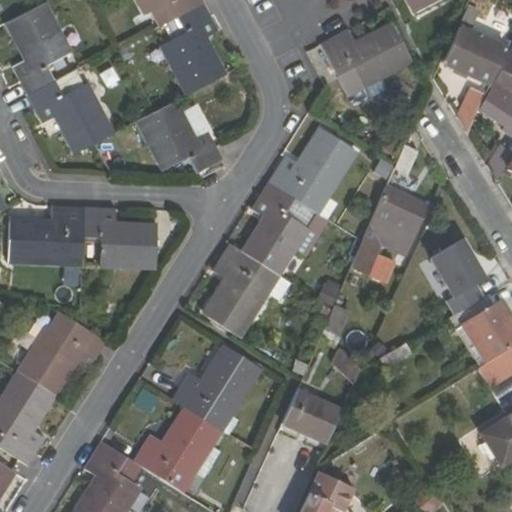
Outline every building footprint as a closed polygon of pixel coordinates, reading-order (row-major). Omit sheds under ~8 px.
[(137,0),(144,13),(167,2),(175,17),(203,3),(201,0),(137,0)] [(436,0),(411,0),(417,10),(436,0)] [(69,53),(43,1),(6,21),(26,59),(12,67),(26,94),(56,79),(48,64),(69,53)] [(217,30),(203,3),(175,17),(183,33),(161,45),(187,95),(225,76),(204,37),(217,30)] [(466,76),(489,86),(507,46),(472,30),(479,12),(468,8),(443,65),(466,76)] [(347,94),(410,61),(391,24),(356,43),(348,29),(321,44),(335,71),(347,94)] [(511,49),(479,112),(497,123),(511,131),(511,93),(506,90),(511,78),(511,49)] [(75,153),(93,144),(112,134),(86,85),(83,86),(75,70),(56,79),(26,94),(42,123),(55,116),(75,153)] [(469,89),(456,117),(467,133),(485,97),(469,89)] [(196,174),(223,160),(209,132),(193,140),(174,102),(149,116),(138,121),(163,170),(188,158),(196,174)] [(295,201),(320,216),(358,155),(318,130),(297,163),(285,156),(268,184),(295,201)] [(511,153),(499,145),(488,167),(496,181),(504,170),(511,155),(511,153)] [(416,152),(402,147),(391,171),(406,176),(416,152)] [(295,201),(268,184),(250,211),(261,218),(239,251),(280,278),(310,231),(286,215),(295,201)] [(405,195),(385,186),(361,242),(331,308),(348,316),(379,246),(403,256),(426,204),(405,195)] [(82,207),(50,206),(49,221),(9,220),(8,261),(81,264),(81,239),(82,207)] [(115,209),(82,207),(81,239),(99,239),(99,265),(155,267),(156,225),(116,224),(115,209)] [(239,251),(229,245),(213,270),(212,272),(222,279),(200,315),(240,342),(268,296),(279,303),(290,285),(280,278),(239,251)] [(487,295),(496,289),(485,271),(459,287),(470,305),(487,295)] [(493,305),(487,295),(470,305),(448,318),(478,366),(492,357),(511,345),(511,319),(507,311),(500,316),(493,305)] [(89,367),(106,341),(82,326),(80,324),(70,341),(49,328),(23,370),(56,391),(77,360),(89,367)] [(405,344),(380,360),(386,368),(411,353),(405,344)] [(182,407),(223,433),(261,371),(223,345),(200,380),(190,373),(172,401),(182,407)] [(511,345),(492,357),(502,374),(511,368),(511,345)] [(354,385),(360,372),(337,348),(330,363),(354,385)] [(32,430),(56,391),(23,370),(0,406),(0,428),(9,434),(0,448),(26,465),(44,437),(32,430)] [(142,386),(132,402),(149,412),(159,395),(142,386)] [(325,447),(344,409),(295,388),(280,426),(325,447)] [(133,462),(158,479),(168,463),(194,480),(223,433),(182,407),(161,441),(150,435),(133,462)] [(511,413),(478,434),(499,467),(511,458),(511,413)] [(71,510),(73,511),(126,511),(127,511),(141,490),(118,475),(128,459),(101,441),(83,469),(93,476),(71,510)] [(0,511),(0,500),(16,474),(0,463),(0,511)] [(312,478),(296,511),(321,511),(322,511),(338,511),(347,494),(312,478)]
